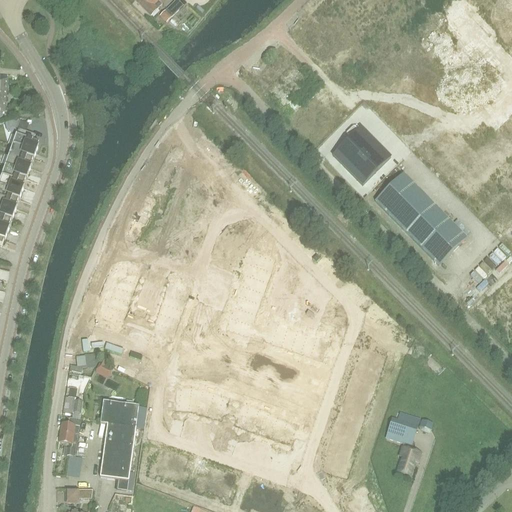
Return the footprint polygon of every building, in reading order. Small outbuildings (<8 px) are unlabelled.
[(134,0),(151,17),(158,10),(162,5),(158,1),(159,0),(134,0)] [(465,12),(467,17),(477,14),(473,3),(466,6),(468,11),(465,12)] [(173,4),(159,17),(165,23),(172,16),(173,17),(179,10),(173,4)] [(178,15),(189,29),(198,22),(188,8),(178,15)] [(179,25),(173,19),(170,22),(175,28),(179,25)] [(440,33),(451,43),(462,33),(451,22),(440,33)] [(433,39),(441,33),(435,26),(428,32),(433,39)] [(413,34),(420,44),(429,38),(422,28),(413,34)] [(310,44),(320,40),(316,30),(306,33),(310,44)] [(420,49),(430,62),(443,52),(433,39),(420,49)] [(362,97),(368,103),(375,96),(370,90),(362,97)] [(299,96),(299,92),(276,92),(276,106),(290,106),(290,96),(299,96)] [(447,94),(437,100),(453,122),(462,116),(447,94)] [(401,143),(421,125),(417,121),(397,139),(401,143)] [(391,159),(361,128),(332,157),(362,187),(391,159)] [(35,136),(18,130),(12,146),(36,154),(38,148),(37,148),(38,144),(33,142),(35,136)] [(33,161),(36,154),(12,146),(9,156),(31,164),(32,160),(33,161)] [(148,182),(129,234),(189,255),(197,233),(159,220),(169,191),(179,181),(189,191),(198,182),(171,155),(149,178),(148,182)] [(29,168),(31,164),(9,156),(5,166),(28,175),(31,169),(29,168)] [(204,217),(226,168),(219,165),(213,177),(209,175),(198,198),(202,200),(196,213),(204,217)] [(26,181),(28,175),(5,166),(1,177),(24,185),(25,181),(26,181)] [(466,239),(403,175),(375,203),(438,267),(466,239)] [(22,189),(24,185),(1,177),(0,180),(0,187),(21,195),(23,189),(22,189)] [(19,201),(21,195),(0,187),(0,199),(17,205),(18,201),(19,201)] [(15,209),(17,205),(0,199),(0,210),(14,215),(16,209),(15,209)] [(12,222),(14,215),(0,210),(0,221),(9,225),(11,221),(12,222)] [(8,229),(9,225),(0,221),(0,233),(7,236),(9,230),(8,229)] [(254,254),(250,265),(267,271),(271,260),(254,254)] [(250,265),(246,276),(263,282),(267,271),(250,265)] [(121,268),(118,278),(135,284),(138,274),(121,268)] [(246,276),(243,287),(260,293),(263,282),(246,276)] [(118,278),(114,287),(131,293),(135,284),(118,278)] [(171,285),(167,295),(184,301),(188,291),(171,285)] [(114,287),(111,297),(128,303),(131,293),(114,287)] [(243,287),(239,297),(256,304),(260,293),(243,287)] [(167,295),(164,305),(181,311),(184,301),(167,295)] [(111,297),(107,307),(124,313),(128,303),(111,297)] [(239,297),(235,308),(252,314),(256,304),(239,297)] [(164,305),(160,315),(178,321),(181,311),(164,305)] [(107,307),(104,317),(121,323),(124,313),(107,307)] [(235,308),(231,319),(248,325),(252,314),(235,308)] [(160,315),(157,324),(174,330),(178,321),(160,315)] [(231,319),(227,330),(244,336),(248,325),(231,319)] [(273,323),(267,341),(277,345),(283,327),(273,323)] [(157,324),(153,334),(171,340),(174,330),(157,324)] [(283,327),(277,345),(287,348),(293,330),(283,327)] [(293,330),(287,348),(296,351),(303,333),(293,330)] [(303,333),(296,351),(306,355),(312,337),(303,333)] [(312,337),(306,355),(316,358),(322,340),(312,337)] [(363,350),(358,364),(378,372),(383,357),(363,350)] [(317,399),(281,379),(291,361),(274,351),(264,369),(270,372),(269,375),(277,380),(272,388),(311,410),(317,399)] [(101,362),(100,354),(86,356),(87,368),(97,367),(97,362),(101,362)] [(109,367),(113,361),(105,356),(96,372),(110,379),(115,370),(109,367)] [(358,364),(353,379),(373,386),(378,372),(358,364)] [(353,379),(348,393),(368,400),(373,386),(353,379)] [(70,389),(68,398),(76,399),(77,390),(70,389)] [(181,389),(178,408),(189,409),(191,390),(181,389)] [(191,390),(189,409),(198,411),(203,392),(191,390)] [(203,392),(198,411),(207,414),(213,396),(203,392)] [(348,393),(343,407),(363,414),(368,400),(348,393)] [(213,396),(207,414),(217,417),(223,399),(213,396)] [(83,403),(75,401),(73,413),(81,415),(83,403)] [(139,408),(132,407),(133,403),(126,402),(126,406),(103,403),(100,425),(107,426),(100,479),(119,482),(117,492),(127,493),(128,492),(132,493),(133,482),(129,482),(139,408)] [(248,408),(242,426),(252,430),(258,412),(248,408)] [(341,411),(336,425),(357,432),(362,418),(341,411)] [(258,412),(252,430),(261,433),(268,415),(258,412)] [(268,415),(261,433),(271,436),(277,418),(268,415)] [(277,418),(271,436),(281,440),(287,422),(277,418)] [(392,420),(386,440),(404,445),(411,447),(418,427),(392,420)] [(287,422),(281,440),(291,443),(297,425),(287,422)] [(77,442),(73,442),(75,427),(62,425),(59,443),(70,445),(69,449),(65,448),(64,456),(75,457),(77,442)] [(336,425),(331,439),(352,447),(357,432),(336,425)] [(331,439),(326,454),(330,455),(347,461),(352,447),(331,439)] [(403,459),(398,473),(411,477),(415,464),(418,465),(421,455),(410,451),(411,447),(404,445),(403,449),(400,458),(403,459)] [(152,463),(148,474),(154,476),(154,474),(166,478),(174,456),(162,452),(157,465),(152,463)] [(330,455),(325,470),(345,477),(350,462),(347,461),(330,455)] [(174,456),(166,478),(178,482),(177,485),(183,487),(187,475),(181,473),(186,460),(174,456)] [(199,480),(195,491),(201,493),(202,491),(213,495),(221,473),(209,468),(205,482),(199,480)] [(221,473),(213,495),(225,499),(224,501),(230,503),(234,492),(228,490),(233,477),(221,473)] [(246,496),(242,508),(248,510),(249,507),(260,511),(268,489),(256,485),(252,498),(246,496)] [(357,499),(345,506),(348,511),(359,511),(371,504),(365,494),(367,493),(364,487),(354,494),(357,499)] [(268,489),(260,511),(262,511),(279,511),(281,509),(275,507),(280,493),(268,489)] [(66,492),(66,504),(78,504),(78,502),(80,502),(84,500),(84,492),(78,492),(66,492)]
